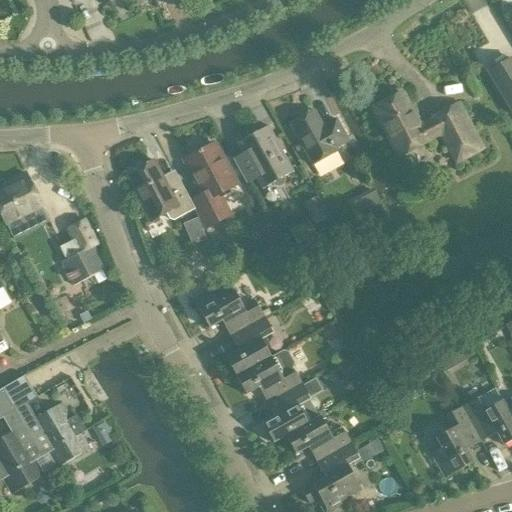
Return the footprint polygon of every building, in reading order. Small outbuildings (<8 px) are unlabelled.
[(511,109),(511,61),(510,59),(507,61),(506,59),(496,65),(497,67),(489,72),(511,109)] [(457,162),(482,148),(459,104),(434,118),(435,120),(420,128),(402,94),(374,109),(399,157),(428,141),(427,140),(440,132),(457,162)] [(335,149),(348,142),(336,120),(323,127),(322,129),(316,127),(316,126),(310,114),(290,125),(312,166),(337,152),(335,149)] [(284,179),(284,178),(293,173),(268,127),(236,144),(242,155),(232,160),(247,186),(256,181),(262,190),(272,185),(273,186),(273,187),(274,187),(275,188),(276,188),(278,189),(280,188),(282,187),(283,187),(283,186),(284,185),(284,184),(285,183),(285,182),(285,181),(284,180),(284,179)] [(218,196),(236,186),(213,145),(184,160),(193,177),(195,176),(199,184),(198,185),(203,195),(191,201),(206,230),(229,217),(218,196)] [(131,174),(127,176),(135,192),(142,205),(140,206),(149,223),(165,214),(169,220),(173,222),(195,210),(179,180),(167,186),(154,162),(131,174)] [(0,214),(6,226),(42,207),(25,175),(14,181),(16,184),(0,192),(0,214)] [(329,217),(318,196),(306,203),(318,224),(329,217)] [(72,287),(104,272),(92,249),(96,247),(84,222),(66,231),(78,255),(61,263),(72,287)] [(217,287),(193,300),(209,330),(222,323),(230,337),(264,318),(255,302),(243,309),(233,291),(223,297),(217,287)] [(239,352),(226,360),(236,377),(270,358),(261,340),(273,333),(264,318),(230,337),(239,352)] [(270,358),(236,377),(246,396),(259,389),(267,403),(301,384),(303,379),(287,352),(283,351),(270,358)] [(0,389),(1,390),(41,457),(49,453),(57,468),(59,467),(57,465),(86,448),(87,450),(89,449),(80,434),(86,431),(76,414),(70,418),(62,403),(60,404),(61,406),(37,420),(27,403),(37,397),(24,375),(0,389)] [(265,429),(262,430),(265,437),(269,442),(271,441),(273,444),(286,436),(309,424),(319,418),(316,414),(309,401),(310,400),(301,384),(267,403),(276,419),(263,426),(265,429)] [(41,457),(1,390),(0,389),(0,418),(2,417),(12,435),(0,441),(0,480),(3,479),(12,494),(14,493),(12,491),(41,474),(43,476),(44,476),(35,461),(41,457)] [(494,391),(477,402),(462,410),(481,445),(496,436),(503,449),(511,443),(511,421),(509,415),(494,391)] [(481,445),(462,410),(445,420),(452,432),(435,443),(441,453),(431,460),(445,484),(474,466),(467,454),(481,445)] [(309,424),(286,436),(296,455),(309,448),(317,463),(324,459),(351,444),(342,428),(330,435),(320,417),(319,418),(309,424)] [(378,439),(357,451),(363,462),(384,450),(378,439)] [(326,479),(302,492),(310,506),(317,502),(322,511),(334,511),(353,502),(351,498),(362,492),(348,467),(360,460),(351,444),(324,459),(317,463),(326,479)]
